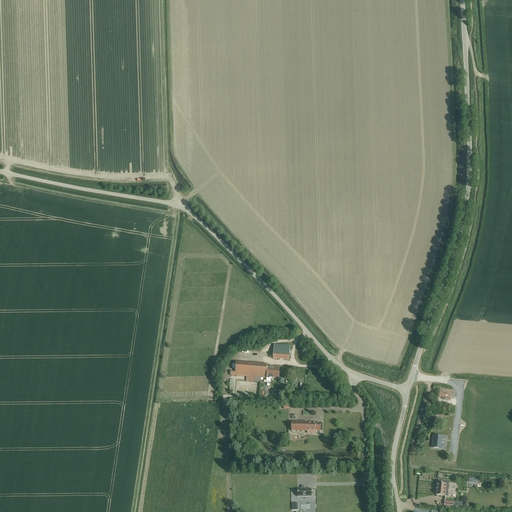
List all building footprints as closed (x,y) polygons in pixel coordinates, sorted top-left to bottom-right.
[(273,359),(289,360),(290,354),(289,354),(290,346),(274,345),(273,353),(273,359)] [(278,379),(279,367),(267,367),(267,364),(236,362),(235,362),(235,371),(230,370),(229,376),(247,377),(246,382),(253,382),(260,382),(260,378),(278,379)] [(291,422),(291,431),(308,432),(308,431),(320,431),(320,423),(308,423),(308,422),(291,422)] [(441,449),(442,437),(433,436),(432,448),(441,449)] [(436,495),(445,496),(447,496),(449,484),(446,484),(446,482),(438,481),(438,483),(437,483),(436,495)] [(302,489),(297,489),(298,497),(311,497),(311,489),(305,489),(305,486),(302,486),(302,489)]
